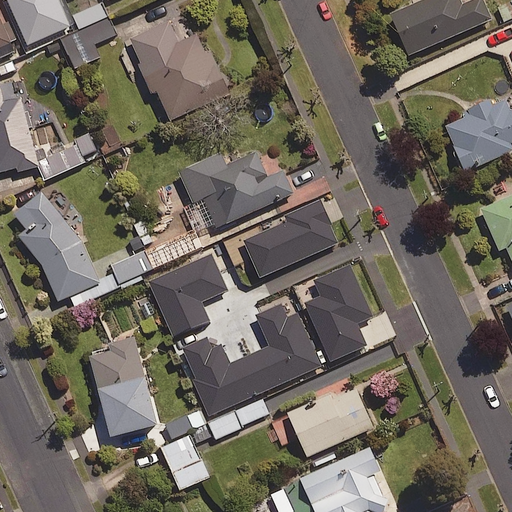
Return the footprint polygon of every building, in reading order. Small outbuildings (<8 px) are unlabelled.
[(459,0),(420,0),(388,14),(407,57),(472,28),(491,20),(482,0),(472,0),(462,5),(459,0)] [(511,18),(511,0),(497,7),(504,23),(511,18)] [(67,18),(60,1),(36,11),(50,42),(107,17),(101,3),(67,18)] [(116,33),(109,19),(63,41),(70,56),(116,33)] [(165,21),(126,38),(136,63),(134,64),(147,94),(154,91),(166,120),(226,94),(207,51),(201,53),(192,34),(174,42),(165,21)] [(0,96),(0,171),(13,168),(14,173),(36,167),(18,97),(1,101),(0,96)] [(511,110),(509,111),(504,100),(493,106),(490,100),(467,110),(469,116),(444,127),(464,172),(511,151),(511,149),(510,144),(511,142),(511,110)] [(88,133),(74,139),(75,143),(37,157),(45,179),(86,164),(83,157),(95,152),(88,133)] [(252,152),(200,176),(222,224),(290,193),(279,170),(264,177),(252,152)] [(78,242),(37,193),(20,208),(31,221),(13,236),(38,266),(54,303),(97,284),(78,242)] [(511,195),(480,210),(498,252),(506,248),(511,261),(511,195)] [(134,254),(111,264),(120,284),(200,247),(188,222),(175,228),(180,239),(155,250),(148,234),(129,243),(134,254)] [(296,289),(240,313),(268,376),(324,352),(296,289)] [(129,338),(104,345),(106,352),(84,357),(105,438),(152,426),(129,338)] [(233,410),(221,381),(194,393),(206,421),(233,410)] [(327,395),(283,414),(303,458),(375,429),(357,389),(329,400),(327,395)] [(236,413),(242,427),(269,415),(263,400),(235,412),(236,413)] [(242,427),(236,413),(208,425),(209,427),(194,433),(198,443),(212,437),(214,442),(243,429),(242,427)] [(191,431),(186,416),(165,425),(171,439),(191,431)] [(186,435),(157,448),(175,491),(205,478),(186,435)] [(366,447),(294,479),(308,511),(378,511),(383,501),(380,500),(370,476),(377,472),(366,447)]
